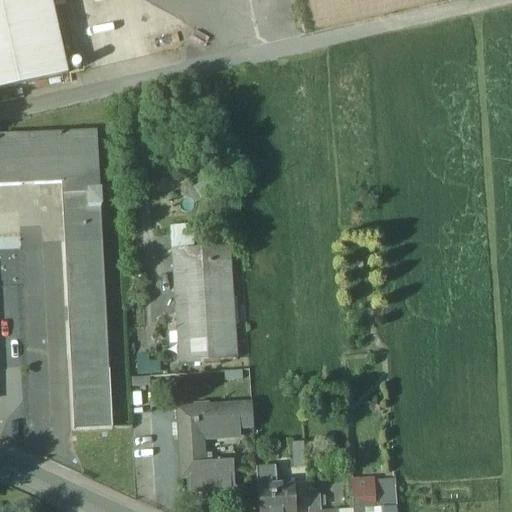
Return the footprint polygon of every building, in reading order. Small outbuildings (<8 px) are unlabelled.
[(0,0),(0,90),(67,76),(49,0),(0,0)] [(94,134),(0,138),(0,187),(61,184),(72,374),(71,374),(74,431),(112,429),(109,372),(108,372),(94,134)] [(228,248),(170,252),(178,365),(235,361),(228,248)] [(147,356),(136,357),(136,376),(159,376),(158,363),(147,364),(147,356)] [(243,382),(242,373),(223,374),(223,383),(243,382)] [(161,382),(149,383),(150,405),(162,404),(161,382)] [(249,407),(177,412),(182,480),(186,480),(205,479),(204,464),(202,441),(240,439),(239,430),(251,429),(249,407)] [(302,445),(290,446),(291,470),(303,469),(302,445)] [(232,462),(204,464),(205,479),(186,480),(187,495),(234,491),(232,462)] [(373,485),(350,486),(352,511),(370,511),(375,511),(373,485)] [(380,485),(373,485),(375,511),(382,511),(380,485)] [(394,485),(380,485),(382,511),(396,510),(394,485)] [(294,511),(292,486),(256,488),(257,511),(294,511)]
